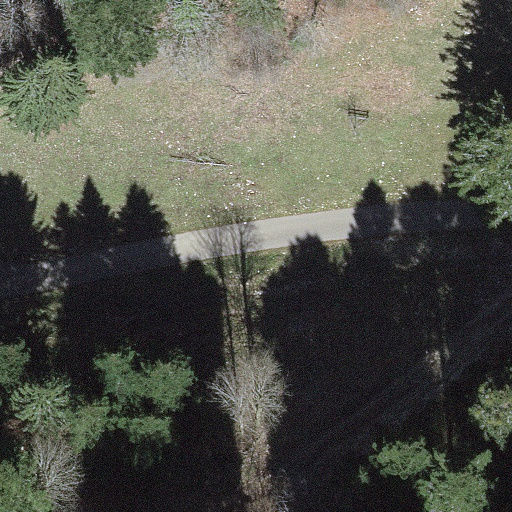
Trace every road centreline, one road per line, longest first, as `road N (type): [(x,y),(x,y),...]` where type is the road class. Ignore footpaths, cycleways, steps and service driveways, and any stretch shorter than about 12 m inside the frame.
road 1 (track): [(0,282),(511,216)]
road 2 (track): [(182,511),(447,358),(511,294)]
